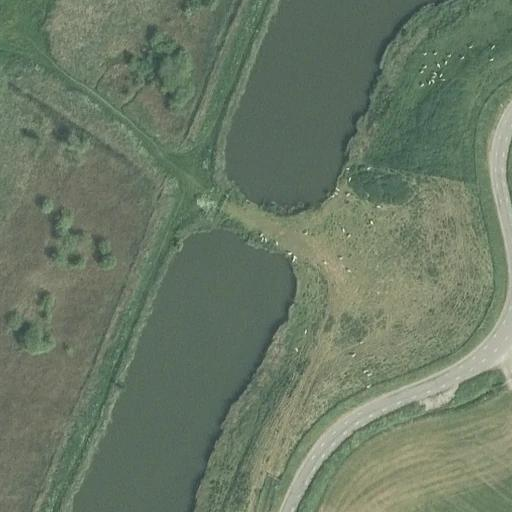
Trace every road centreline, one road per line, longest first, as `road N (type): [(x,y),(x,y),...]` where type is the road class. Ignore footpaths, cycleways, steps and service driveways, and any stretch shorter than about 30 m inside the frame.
road 1 (track): [(264,511),(287,427),(343,289),(315,256),(192,185)]
road 2 (unclassified): [(293,511),(339,433),(478,362),(511,322)]
road 3 (unclassified): [(511,246),(499,158),(511,116)]
